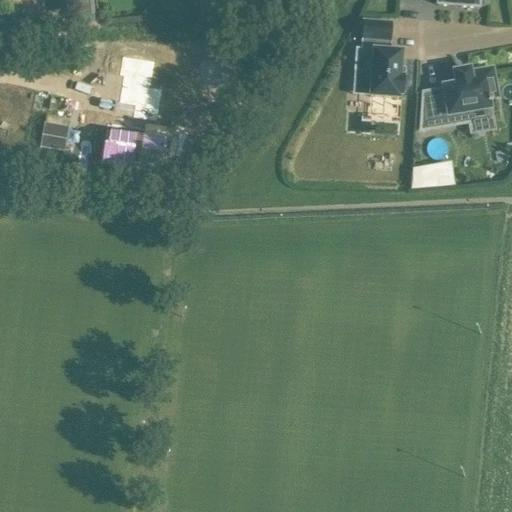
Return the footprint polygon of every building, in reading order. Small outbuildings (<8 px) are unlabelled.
[(220,0),(199,0),(201,12),(222,10),(220,0)] [(437,0),(438,6),(477,9),(478,7),(482,7),(482,0),(437,0)] [(391,24),(362,23),(360,50),(356,50),(354,71),(372,73),(371,98),(397,99),(397,97),(401,97),(403,78),(399,78),(401,53),(386,52),(386,43),(389,43),(391,24)] [(169,55),(194,53),(193,44),(193,38),(168,40),(169,47),(169,55)] [(122,79),(118,106),(134,108),(132,120),(156,124),(161,92),(149,90),(153,65),(122,60),(119,78),(122,79)] [(423,94),(420,132),(470,123),(468,113),(489,110),(488,103),(492,103),(491,100),(497,99),(492,70),(470,73),(469,70),(453,73),(455,85),(442,88),(443,91),(423,94)] [(103,147),(100,164),(130,169),(136,170),(137,170),(136,172),(161,176),(164,156),(162,156),(167,129),(144,125),(142,137),(109,131),(108,138),(109,138),(108,147),(103,147)] [(40,129),(38,165),(62,167),(64,131),(40,129)] [(64,150),(62,184),(82,185),(84,152),(64,150)] [(421,168),(421,189),(437,188),(437,165),(421,168)]
